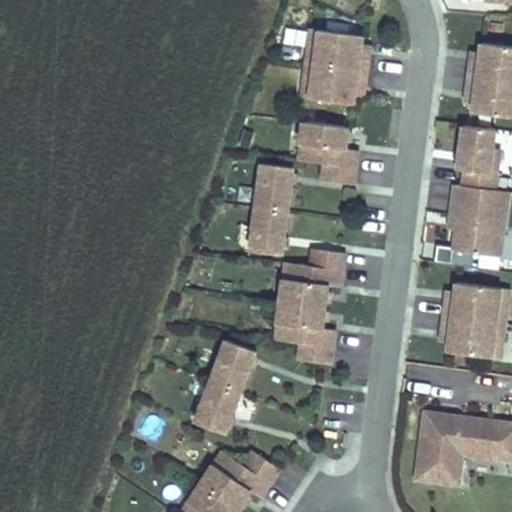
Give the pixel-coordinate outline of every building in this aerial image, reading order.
[(302,20),(329,22),(330,5),(303,4),(302,20)] [(361,50),(362,42),(363,33),(312,27),(309,50),(317,51),(316,61),(368,67),(370,51),(361,50)] [(511,44),(483,41),(482,48),(481,56),(473,55),(470,73),(511,78),(511,44)] [(370,51),(371,43),(362,42),(361,50),(370,51)] [(481,56),(482,48),(474,47),(473,55),(481,56)] [(316,61),(317,51),(309,50),(308,60),(316,61)] [(315,72),(316,61),(308,60),(307,70),(315,72)] [(366,85),(368,67),(316,61),(315,72),(307,70),(304,93),(355,100),(356,93),(357,84),(366,85)] [(511,78),(470,73),(468,91),(477,91),(476,100),(475,109),(511,113),(511,78)] [(365,94),(366,85),(357,84),(356,93),(365,94)] [(476,100),(477,91),(468,91),(467,99),(476,100)] [(349,124),(304,119),(301,141),(312,143),(310,159),(325,161),(357,164),(359,147),(347,145),(349,124)] [(494,145),(497,126),(465,122),(460,165),(466,166),(464,182),(496,186),(498,169),(491,168),(494,145)] [(310,159),(312,143),(301,141),(299,157),(310,159)] [(498,169),(502,145),(494,145),(491,168),(498,169)] [(289,208),(294,164),(262,160),(257,204),(289,208)] [(357,164),(325,161),(323,177),(355,180),(357,164)] [(504,234),(510,188),(496,186),(464,182),(456,181),(452,215),(459,217),(458,227),(455,247),(492,252),(494,233),(504,234)] [(283,252),(289,208),(257,204),(252,248),(283,252)] [(458,227),(459,217),(452,215),(451,224),(450,226),(458,227)] [(502,253),(504,234),(494,233),(492,252),(502,253)] [(344,267),(346,249),(315,245),(312,263),(344,267)] [(296,277),(298,261),(287,259),(285,276),(296,277)] [(327,304),(330,281),(342,282),(344,267),(312,263),(298,261),(296,277),(285,276),(282,298),(327,304)] [(507,310),(510,287),(458,280),(457,288),(456,296),(448,295),(445,313),(498,320),(499,309),(507,310)] [(456,296),(457,288),(449,286),(448,295),(456,296)] [(335,344),(337,326),(325,324),(327,304),(282,298),(280,320),(291,322),(288,338),(303,340),(335,344)] [(506,320),(507,310),(499,309),(498,320),(506,320)] [(501,354),(504,331),(496,330),(498,320),(445,313),(444,329),(452,330),(451,338),(450,347),(501,354)] [(288,338),(291,322),(280,320),(278,337),(288,338)] [(504,331),(506,320),(498,320),(496,330),(504,331)] [(451,338),(452,330),(444,329),(443,337),(451,338)] [(242,389),(258,348),(228,337),(213,378),(242,389)] [(333,360),(335,344),(303,340),(301,356),(333,360)] [(226,430),(242,389),(213,378),(197,419),(226,430)] [(511,445),(511,418),(457,412),(456,419),(444,417),(445,410),(427,408),(419,476),(460,481),(464,451),(465,448),(493,451),(494,444),(511,445)] [(456,419),(457,412),(445,410),(444,417),(456,419)] [(511,457),(511,445),(494,444),(493,451),(465,448),(464,451),(511,457)] [(272,481),(282,466),(255,448),(245,463),(272,481)] [(224,469),(233,455),(223,449),(215,462),(224,469)] [(263,495),(272,481),(245,463),(233,455),(224,469),(215,462),(202,481),(240,506),(253,487),(263,495)] [(236,511),(240,506),(202,481),(190,500),(199,506),(194,511),(236,511)] [(194,511),(199,506),(190,500),(181,511),(194,511)]
